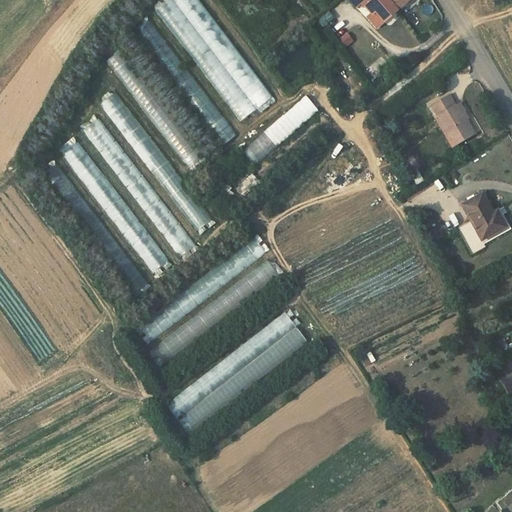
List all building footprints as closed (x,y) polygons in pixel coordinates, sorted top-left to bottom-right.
[(159,0),(155,3),(238,127),(272,104),(201,0),(159,0)] [(375,12),(378,16),(383,22),(398,8),(391,0),(371,0),(370,1),(369,0),(349,0),(355,7),(361,3),(371,15),(375,12)] [(321,29),(333,19),(327,11),(315,21),(321,29)] [(222,144),(232,137),(150,19),(140,26),(222,144)] [(346,31),(337,38),(344,47),(353,40),(346,31)] [(107,58),(185,170),(197,162),(119,50),(107,58)] [(101,100),(195,236),(211,224),(117,89),(101,100)] [(431,103),(437,115),(439,114),(456,144),(473,135),(457,103),(454,105),(449,94),(431,103)] [(253,165),(318,111),(305,96),(241,150),(253,165)] [(175,258),(190,248),(97,112),(82,122),(175,258)] [(451,147),(456,144),(439,114),(437,115),(435,116),(451,147)] [(60,148),(149,273),(165,262),(76,136),(60,148)] [(46,177),(89,226),(98,218),(56,169),(46,177)] [(248,170),(236,179),(244,189),(256,180),(248,170)] [(495,218),(492,214),(481,195),(462,206),(471,223),(458,230),(471,255),(485,248),(481,240),(505,227),(499,216),(495,218)] [(446,215),(441,218),(448,229),(453,226),(446,215)] [(242,300),(276,275),(267,261),(232,286),(242,300)] [(188,428),(308,344),(293,323),(296,321),(289,311),(166,397),(188,428)] [(502,337),(493,342),(498,352),(507,347),(502,337)] [(365,367),(371,364),(367,356),(361,359),(365,367)] [(508,396),(511,394),(511,357),(495,365),(508,396)]
